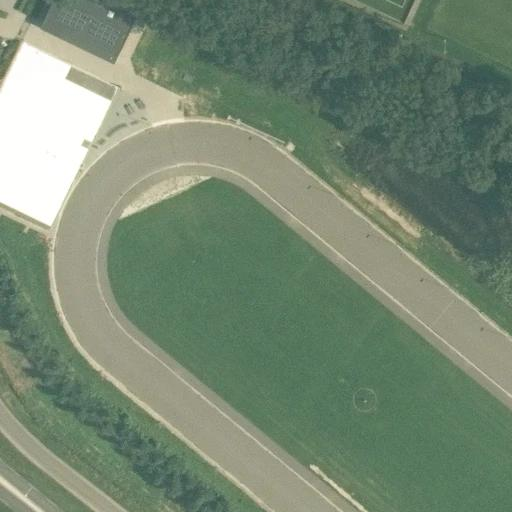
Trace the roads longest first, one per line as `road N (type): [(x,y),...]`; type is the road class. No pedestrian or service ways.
road 1 (track): [(511,143),(226,0)]
road 2 (unclassified): [(109,511),(0,420)]
